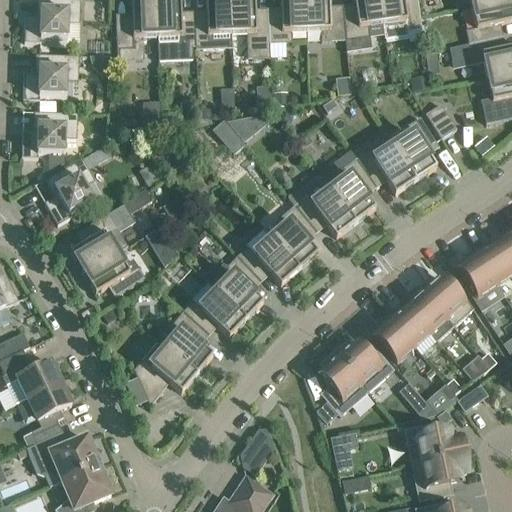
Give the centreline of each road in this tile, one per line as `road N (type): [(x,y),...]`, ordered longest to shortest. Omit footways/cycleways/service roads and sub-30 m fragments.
road 1 (unclassified): [(158,511),(254,382),(308,326),(383,262),(511,173)]
road 2 (residential): [(153,511),(63,314),(19,244),(0,229)]
